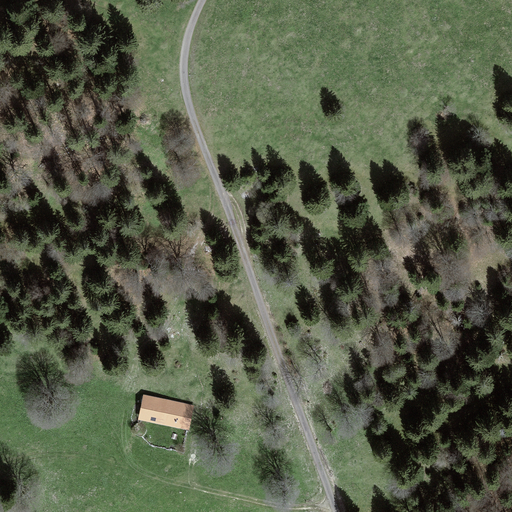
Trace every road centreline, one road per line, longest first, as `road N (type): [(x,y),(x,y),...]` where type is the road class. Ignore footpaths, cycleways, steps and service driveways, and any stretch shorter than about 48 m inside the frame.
road 1 (unclassified): [(346,511),(193,117),(183,66),(202,0)]
road 2 (track): [(343,504),(285,507),(61,452),(0,464)]
